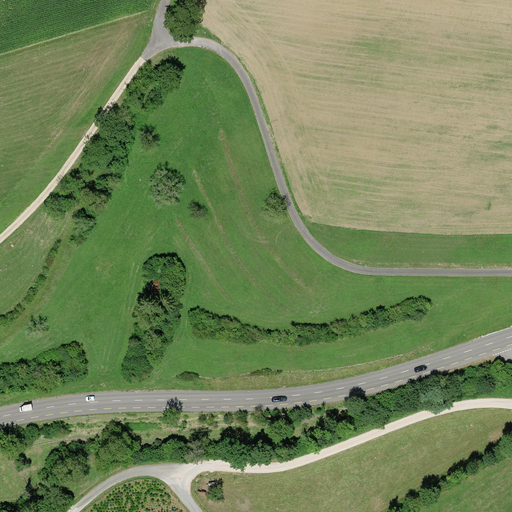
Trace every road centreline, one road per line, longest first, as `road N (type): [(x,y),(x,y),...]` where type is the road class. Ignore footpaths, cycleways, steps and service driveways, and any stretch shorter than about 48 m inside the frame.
road 1 (secondary): [(511,336),(338,389),(80,403),(0,417)]
road 2 (track): [(156,42),(210,45),(236,69),(292,217),(323,257),(368,273),(511,274)]
road 3 (track): [(173,476),(188,468),(285,466),(442,406),(511,402)]
road 4 (track): [(0,237),(64,172),(156,42)]
road 5 (unclassified): [(70,511),(127,472),(153,471),(173,476),(193,511)]
